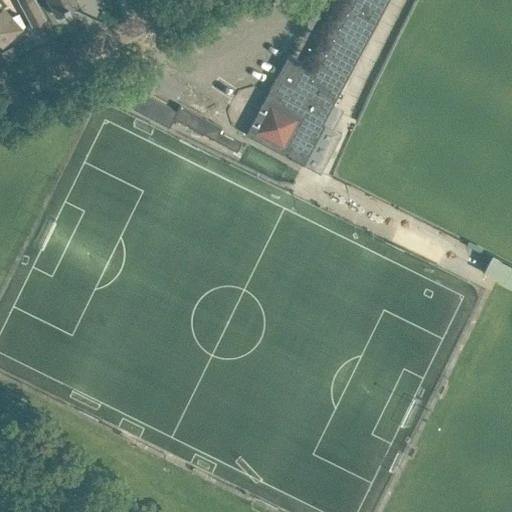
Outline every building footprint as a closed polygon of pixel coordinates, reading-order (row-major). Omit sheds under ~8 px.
[(35,0),(18,0),(31,25),(45,18),(35,0)] [(77,1),(76,0),(49,0),(56,12),(77,1)] [(267,93),(246,133),(303,164),(319,173),(341,133),(324,124),(325,124),(322,122),(333,103),(384,8),(387,0),(343,0),(309,66),(305,64),(301,61),(300,61),(288,54),(267,93)] [(0,42),(2,45),(21,28),(2,7),(0,9),(0,42)] [(11,45),(0,50),(8,65),(18,59),(11,45)] [(176,110),(140,90),(137,96),(131,107),(168,127),(174,117),(236,151),(241,142),(219,131),(222,127),(179,104),(176,110)] [(382,237),(402,247),(409,231),(389,222),(382,237)] [(511,285),(511,263),(491,254),(483,273),(511,285)]
